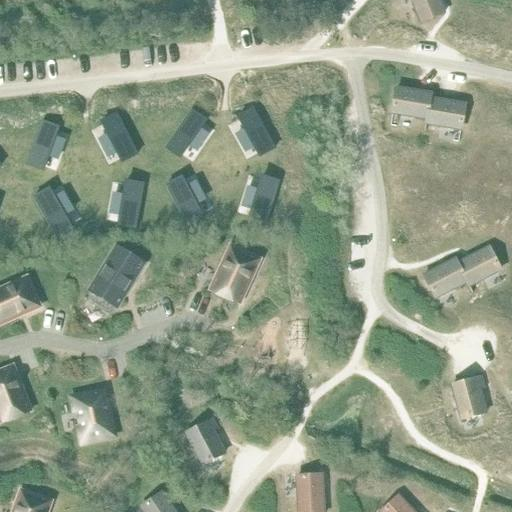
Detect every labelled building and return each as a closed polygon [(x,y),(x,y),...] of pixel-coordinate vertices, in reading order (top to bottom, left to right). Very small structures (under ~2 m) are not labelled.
[(438,0),(411,0),(420,23),(444,13),(438,0)] [(427,120),(430,99),(431,94),(396,89),(392,114),(427,120)] [(430,99),(427,120),(426,125),(461,130),(465,105),(430,99)] [(243,110),(233,116),(256,158),(274,148),(254,111),(251,106),(243,110)] [(205,121),(188,109),(162,146),(179,158),(205,121)] [(115,112),(96,121),(116,163),(135,154),(115,112)] [(57,127),(38,121),(23,164),(42,171),(57,127)] [(279,181),(257,174),(244,217),(266,223),(267,220),(279,181)] [(179,176),(162,185),(184,226),(200,217),(179,176)] [(142,183),(120,180),(112,225),(135,229),(136,223),(142,183)] [(45,187),(28,196),(53,238),(69,228),(45,187)] [(261,261),(232,247),(212,291),(241,305),(261,261)] [(128,255),(116,248),(109,258),(89,291),(116,308),(143,265),(128,255)] [(457,264),(467,283),(469,287),(500,271),(489,248),(457,264)] [(467,283),(457,264),(455,260),(424,276),(435,299),(467,283)] [(0,324),(39,307),(26,278),(0,289),(0,324)] [(12,367),(0,371),(0,423),(0,424),(30,412),(12,367)] [(481,378),(452,386),(461,420),(486,413),(479,390),(484,389),(481,378)] [(79,429),(82,443),(113,436),(103,391),(72,399),(75,412),(77,412),(81,429),(79,429)] [(212,420),(185,435),(202,466),(224,454),(213,432),(217,430),(212,420)] [(323,511),(322,476),(296,477),(298,511),(323,511)] [(47,511),(51,502),(21,491),(12,511),(47,511)] [(143,511),(174,511),(162,493),(141,508),(143,511)] [(412,511),(398,497),(381,511),(412,511)]
